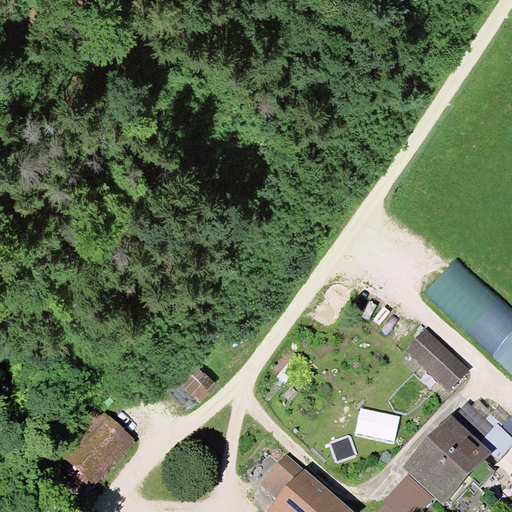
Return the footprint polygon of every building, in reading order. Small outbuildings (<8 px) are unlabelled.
[(468,370),(417,332),(400,355),(450,393),(468,370)] [(146,364),(134,382),(175,409),(185,394),(177,389),(186,375),(165,361),(157,372),(146,364)] [(126,446),(100,420),(56,465),(82,491),(126,446)] [(460,511),(504,459),(456,421),(413,474),(460,511)] [(347,511),(301,477),(274,511),(347,511)] [(35,511),(43,503),(26,489),(6,511),(35,511)]
